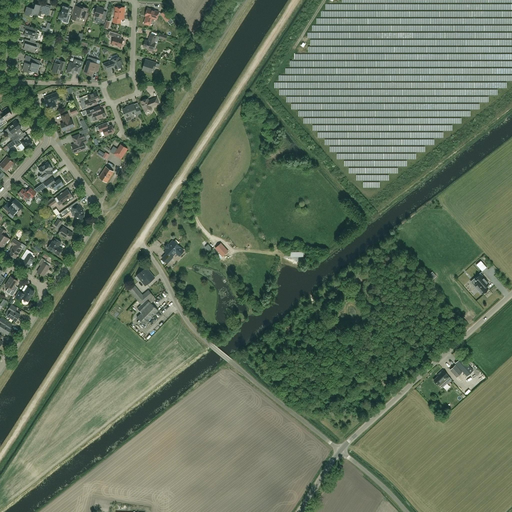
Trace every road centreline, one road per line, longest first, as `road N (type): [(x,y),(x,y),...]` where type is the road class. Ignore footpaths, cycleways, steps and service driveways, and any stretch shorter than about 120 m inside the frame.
road 1 (track): [(295,0),(0,457)]
road 2 (track): [(252,0),(0,384)]
road 3 (unclassified): [(339,450),(189,325),(139,241)]
road 4 (unclassified): [(339,450),(511,294)]
road 5 (residential): [(42,286),(59,275),(100,209),(46,139)]
road 6 (tertiary): [(46,139),(7,77),(10,0)]
